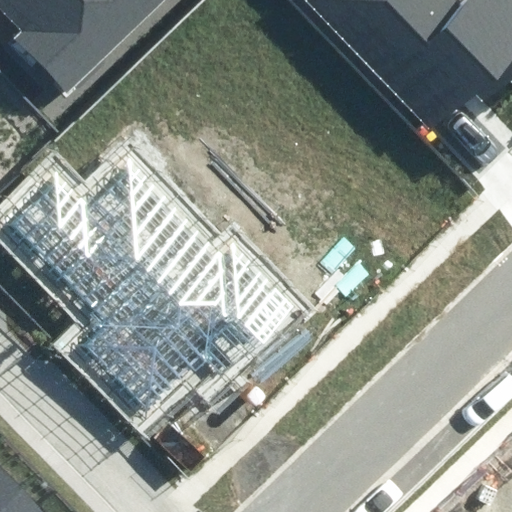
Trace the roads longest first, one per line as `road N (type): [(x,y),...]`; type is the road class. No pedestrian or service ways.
road 1 (residential): [(511,302),(302,511)]
road 2 (residential): [(0,346),(160,511)]
